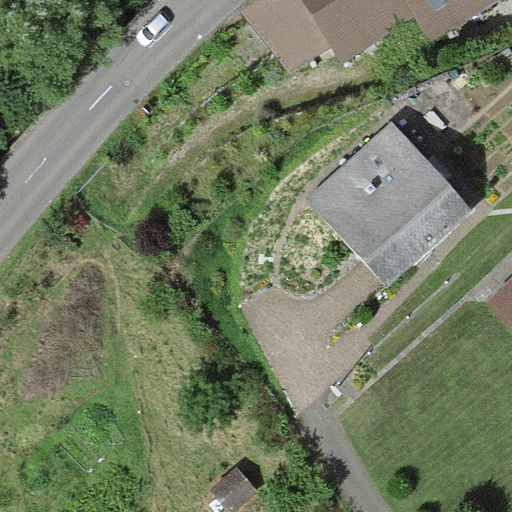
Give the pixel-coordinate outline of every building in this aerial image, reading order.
[(416,20),(403,0),(260,0),(242,12),(291,71),(329,46),(342,66),(416,20)] [(403,0),(416,20),(432,44),(500,0),(403,0)] [(469,212),(391,129),(305,209),(384,292),(469,212)] [(511,288),(489,312),(511,335),(511,288)] [(233,475),(213,496),(229,511),(249,491),(233,475)]
